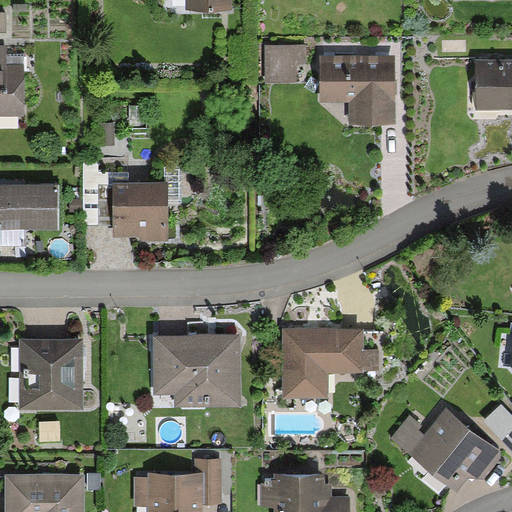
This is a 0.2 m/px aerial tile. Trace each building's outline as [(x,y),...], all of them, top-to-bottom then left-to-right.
[(307,42),(266,42),(266,80),(299,79),(299,62),(307,62),(307,42)] [(6,46),(0,45),(0,116),(23,117),(23,56),(6,56),(6,46)] [(395,49),(320,51),(321,97),(352,96),(352,118),(396,118),(396,83),(395,49)] [(511,54),(477,55),(477,105),(511,105),(511,54)] [(116,121),(99,121),(99,143),(116,143),(116,121)] [(168,176),(113,176),(113,232),(140,232),(140,237),(168,237),(168,176)] [(28,184),(0,184),(0,246),(26,246),(26,231),(59,231),(58,184),(28,184)] [(363,325),(282,325),(282,395),(330,395),(330,369),(361,369),(361,366),(378,366),(378,347),(363,347),(363,325)] [(240,330),(154,330),(153,390),(176,391),(176,403),(240,404),(240,330)] [(77,340),(21,340),(22,403),(77,403),(77,340)] [(511,409),(502,400),(483,418),(511,449),(511,409)] [(425,431),(411,450),(458,487),(468,475),(484,477),(504,454),(446,406),(425,431)] [(411,450),(425,431),(420,427),(424,422),(410,411),(391,435),(411,450)] [(148,466),(149,474),(136,474),(136,503),(148,503),(148,511),(201,511),(202,501),(223,500),(223,455),(195,455),(195,466),(148,466)] [(324,471),(273,470),(273,481),(263,481),(263,502),(276,503),(276,511),(349,511),(350,495),(334,495),(334,481),(324,481),(324,471)] [(81,511),(81,473),(10,473),(9,511),(81,511)]
